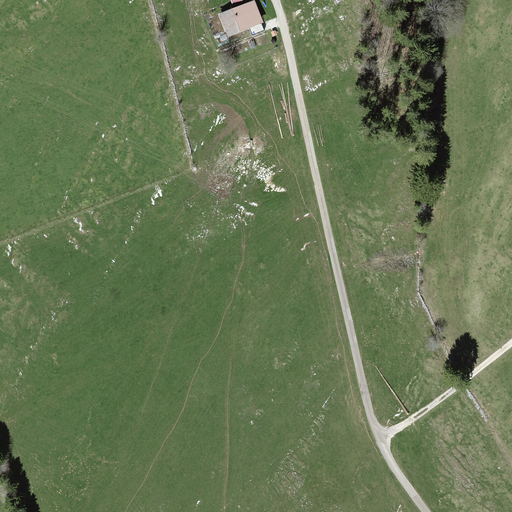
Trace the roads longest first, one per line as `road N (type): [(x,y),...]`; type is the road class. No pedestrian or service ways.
road 1 (track): [(278,0),(362,398),(425,511)]
road 2 (track): [(380,438),(511,344)]
